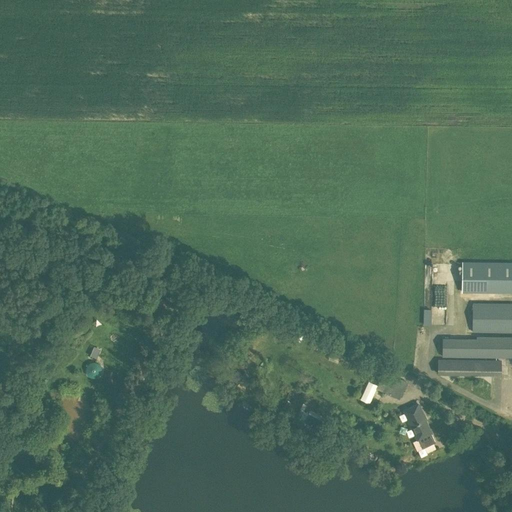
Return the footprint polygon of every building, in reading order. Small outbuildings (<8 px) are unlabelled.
[(511,292),(511,261),(462,261),(462,292),(511,292)] [(511,303),(473,303),(472,332),(511,332),(511,303)] [(511,357),(511,336),(476,336),(476,338),(443,338),(442,358),(511,357)] [(94,349),(91,355),(96,357),(99,351),(94,349)] [(500,376),(500,362),(438,361),(438,374),(500,376)] [(408,382),(401,378),(400,380),(390,376),(383,392),(399,400),(408,382)] [(375,384),(371,398),(377,399),(380,385),(375,384)] [(418,405),(397,415),(400,422),(408,418),(423,449),(435,443),(423,418),(425,418),(418,405)]
